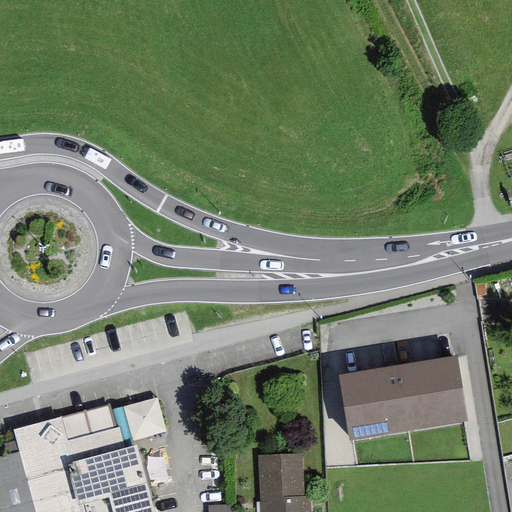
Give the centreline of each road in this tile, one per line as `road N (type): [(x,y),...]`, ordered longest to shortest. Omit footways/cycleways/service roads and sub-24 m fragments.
road 1 (primary): [(93,302),(358,284),(492,255)]
road 2 (primary): [(328,250),(198,221),(70,147),(0,149)]
road 3 (residential): [(488,234),(471,133),(414,0)]
road 4 (primary): [(328,250),(305,265),(190,259),(113,230)]
road 5 (primary): [(488,234),(328,250)]
